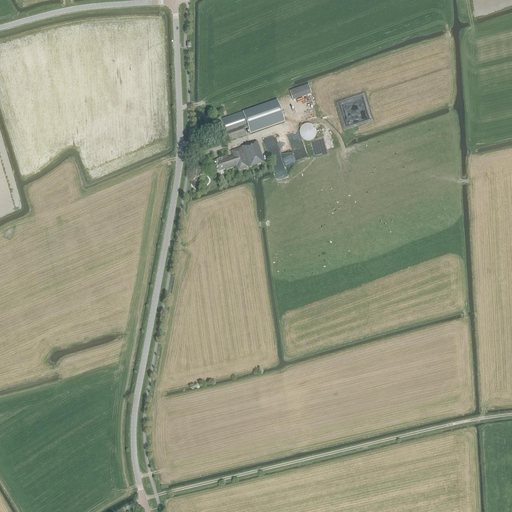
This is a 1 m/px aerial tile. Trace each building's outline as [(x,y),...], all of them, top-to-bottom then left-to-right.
[(307,96),(304,86),(289,91),(293,101),(307,96)] [(250,133),(284,121),(277,100),(220,120),(228,141),(247,134),(246,132),(249,131),(250,133)] [(316,134),(316,132),(316,131),(315,129),(314,128),(313,126),(312,125),(311,125),(310,125),(308,125),(307,125),(305,125),(302,127),(301,129),(300,131),(300,133),(301,136),(302,137),(304,139),(305,140),(307,141),(309,141),(311,140),(313,139),(314,138),(315,136),(316,134)] [(248,168),(264,163),(257,141),(241,147),(241,148),(231,151),(233,156),(222,159),(222,158),(216,160),(217,161),(211,163),(214,175),(221,172),(220,171),(224,170),(224,171),(236,167),(238,171),(248,168)] [(297,160),(309,156),(304,145),(295,148),(294,145),(291,146),(297,160)]
